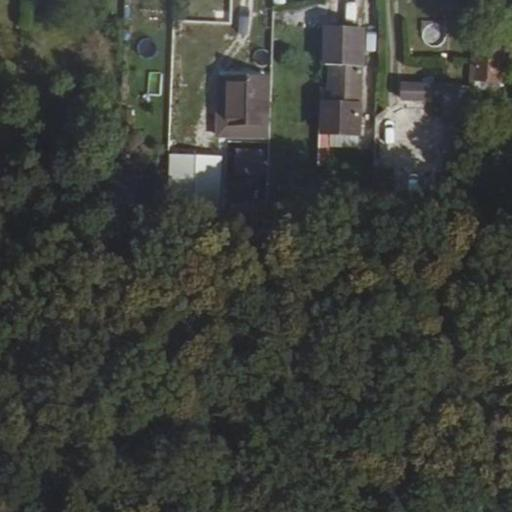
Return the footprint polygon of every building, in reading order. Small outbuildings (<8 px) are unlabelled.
[(328,101),(322,100),(319,165),(330,165),(331,148),(360,148),(365,31),(328,29),(326,65),(330,65),(328,101)] [(500,96),(505,35),(473,33),(471,96),(481,97),(481,94),(500,96)] [(253,117),(270,118),(272,78),(229,77),(228,126),(253,126),(253,117)] [(444,171),(448,171),(468,172),(469,163),(469,156),(469,142),(469,141),(470,117),(461,117),(462,87),(404,84),(403,101),(446,103),(444,171)] [(170,214),(216,216),(218,153),(173,151),(170,214)] [(483,164),(469,163),(468,172),(467,209),(482,210),(483,164)] [(374,169),(374,170),(372,225),(376,225),(393,225),(395,169),(374,169)] [(466,228),(467,209),(468,172),(448,171),(446,227),(466,228)] [(0,192),(0,208),(11,209),(11,192),(0,192)]
